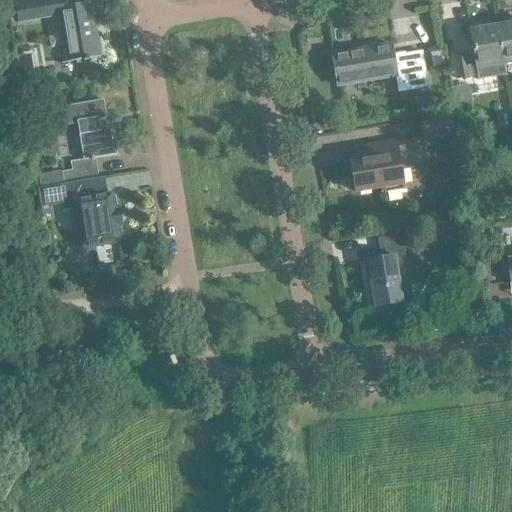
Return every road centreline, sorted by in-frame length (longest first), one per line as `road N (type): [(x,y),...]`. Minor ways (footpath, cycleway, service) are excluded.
road 1 (residential): [(319,365),(252,3)]
road 2 (residential): [(148,20),(194,294)]
road 3 (residential): [(194,294),(0,311)]
road 4 (residential): [(319,365),(511,343)]
road 5 (residential): [(194,294),(210,375),(319,365)]
road 6 (track): [(0,464),(84,301)]
